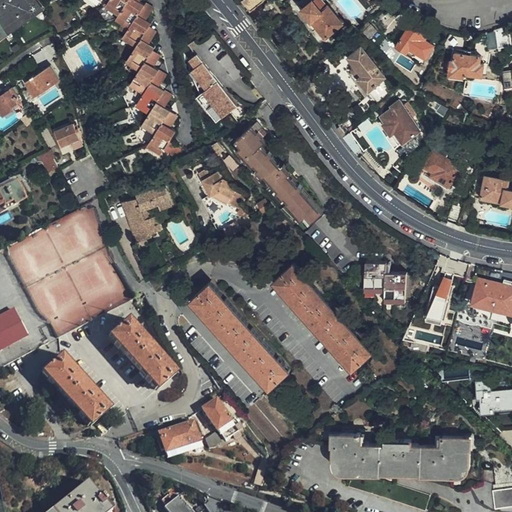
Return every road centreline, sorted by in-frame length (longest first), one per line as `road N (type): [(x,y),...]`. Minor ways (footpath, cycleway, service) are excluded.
road 1 (primary): [(222,0),(367,184),(432,229),(511,251)]
road 2 (residential): [(280,511),(111,457)]
